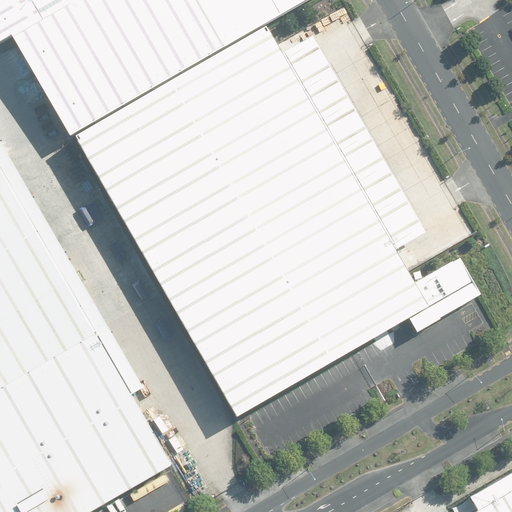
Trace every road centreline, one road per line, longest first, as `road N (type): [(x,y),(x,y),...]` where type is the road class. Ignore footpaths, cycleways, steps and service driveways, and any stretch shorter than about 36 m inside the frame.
road 1 (unclassified): [(256,511),(511,364)]
road 2 (unclassified): [(511,205),(393,0)]
road 3 (unclassified): [(511,412),(332,511)]
